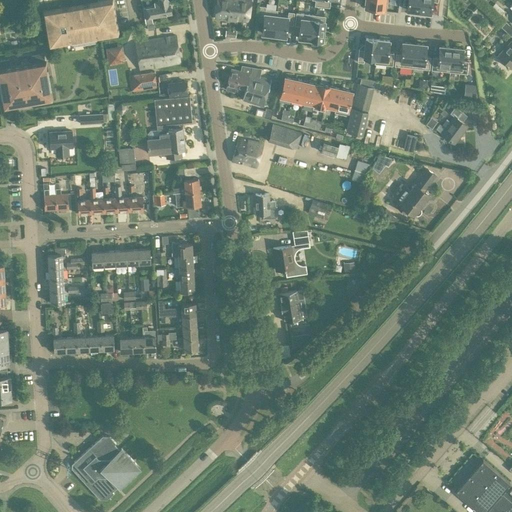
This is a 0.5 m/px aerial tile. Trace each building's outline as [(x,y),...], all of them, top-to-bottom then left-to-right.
[(117,31),(111,0),(103,0),(95,1),(94,0),(64,0),(66,6),(44,10),(49,43),(117,31)] [(155,4),(144,6),(146,20),(151,19),(151,15),(171,12),(169,2),(168,2),(167,0),(155,0),(154,0),(155,4)] [(232,19),(233,0),(217,0),(215,17),(232,19)] [(233,0),(232,19),(249,21),(251,0),(233,0)] [(365,0),(365,7),(384,9),(385,0),(365,0)] [(407,0),(407,10),(419,11),(419,0),(407,0)] [(419,0),(419,11),(430,12),(432,0),(437,1),(437,0),(419,0)] [(258,20),(263,21),(262,33),(274,34),(276,15),(277,10),(265,8),(265,6),(259,5),(258,20)] [(274,34),(285,36),(287,23),(292,24),(294,12),(288,11),(288,16),(276,15),(274,34)] [(296,12),(294,24),(300,25),(299,37),(311,39),(313,14),(296,12)] [(311,39),(322,40),(325,16),(313,14),(311,39)] [(511,36),(511,26),(506,21),(501,27),(511,36)] [(140,69),(181,62),(177,35),(136,42),(140,69)] [(359,49),(357,61),(363,62),(363,59),(375,61),(377,39),(366,38),(364,50),(359,49)] [(375,61),(374,63),(392,65),(394,53),(388,52),(389,40),(377,39),(375,61)] [(511,40),(498,56),(511,68),(511,66),(511,40)] [(396,53),(394,65),(412,67),(414,43),(402,42),(401,54),(396,53)] [(412,67),(429,69),(430,57),(425,56),(426,44),(414,43),(412,67)] [(431,69),(449,71),(451,47),(439,45),(438,57),(432,57),(431,69)] [(449,71),(467,73),(468,61),(462,60),(463,48),(451,47),(449,71)] [(51,97),(49,82),(44,83),(42,73),(47,73),(45,61),(43,53),(31,55),(32,63),(10,67),(9,59),(0,60),(0,80),(4,80),(6,89),(1,90),(4,105),(22,102),(23,106),(34,104),(33,100),(51,97)] [(231,68),(226,89),(234,91),(235,87),(238,88),(245,89),(246,89),(250,73),(252,66),(242,65),(240,70),(231,68)] [(245,89),(242,99),(244,99),(248,101),(263,105),(265,98),(266,97),(267,94),(267,93),(270,78),(260,75),(261,68),(252,66),(250,73),(246,89),(245,89)] [(132,91),(157,87),(155,71),(130,75),(132,91)] [(285,76),(280,95),(292,98),(296,79),(285,76)] [(292,98),(302,101),(303,101),(307,82),(296,79),(292,98)] [(169,94),(188,93),(187,81),(168,82),(169,94)] [(302,101),(302,103),(313,106),(318,84),(307,82),(303,101),(302,101)] [(313,106),(312,108),(324,111),(325,107),(324,107),(329,85),(318,83),(318,84),(313,106)] [(358,83),(346,129),(362,133),(373,87),(358,83)] [(477,97),(474,84),(470,83),(469,97),(477,97)] [(329,85),(324,107),(325,107),(335,110),(336,110),(340,88),(329,85)] [(335,110),(334,112),(346,114),(352,91),(340,88),(336,110),(335,110)] [(154,98),(157,129),(181,126),(180,122),(192,121),(190,95),(154,98)] [(463,121),(467,115),(468,115),(462,111),(466,106),(460,101),(456,106),(450,113),(454,116),(442,133),(455,143),(468,125),(463,121)] [(266,107),(263,117),(270,119),(270,116),(272,109),(266,107)] [(103,122),(103,113),(79,114),(80,124),(103,122)] [(431,116),(425,124),(431,128),(437,121),(431,116)] [(297,149),(302,133),(273,124),(268,140),(297,149)] [(181,126),(157,129),(150,129),(147,133),(148,137),(147,137),(148,152),(160,151),(160,154),(166,154),(166,156),(182,155),(181,149),(185,149),(183,126),(181,126)] [(73,147),(72,130),(49,131),(50,147),(56,147),(57,155),(69,154),(69,147),(73,147)] [(407,133),(403,148),(413,150),(416,135),(407,133)] [(242,164),(249,140),(238,137),(232,161),(242,164)] [(257,168),(264,144),(249,140),(242,164),(257,168)] [(336,156),(339,147),(323,142),(321,152),(336,156)] [(349,146),(340,143),(339,147),(336,156),(346,159),(349,146)] [(136,168),(133,147),(119,149),(122,169),(136,168)] [(375,162),(378,165),(386,155),(379,153),(375,162)] [(193,167),(183,167),(184,175),(194,174),(193,167)] [(402,201),(398,206),(406,212),(408,209),(415,214),(417,215),(418,215),(419,214),(420,214),(421,213),(421,212),(422,212),(422,211),(422,210),(422,209),(421,208),(421,207),(420,207),(420,206),(430,194),(425,190),(436,175),(427,168),(411,190),(407,187),(398,199),(402,201)] [(353,174),(352,179),(363,182),(364,178),(353,174)] [(198,178),(184,179),(185,187),(173,188),(174,192),(175,192),(175,193),(200,190),(198,178)] [(69,208),(68,193),(61,193),(60,188),(59,188),(59,182),(55,182),(55,194),(56,209),(69,208)] [(56,209),(55,194),(50,194),(50,188),(48,188),(48,183),(44,183),(44,189),(44,194),(45,210),(56,209)] [(102,198),(96,199),(95,187),(89,187),(90,199),(91,212),(103,212),(102,198)] [(184,206),(201,205),(200,190),(175,193),(177,205),(184,205),(184,206)] [(116,211),(130,210),(129,197),(122,197),(121,192),(116,192),(116,197),(116,211)] [(165,203),(164,193),(153,195),(154,204),(165,203)] [(275,207),(275,200),(270,200),(270,193),(255,193),(256,213),(261,213),(261,218),(277,217),(276,207),(275,207)] [(130,210),(144,209),(143,196),(129,197),(130,210)] [(103,212),(116,211),(116,197),(102,198),(103,212)] [(309,209),(308,213),(323,217),(324,214),(327,203),(312,198),(309,209)] [(79,213),(91,212),(90,199),(78,200),(79,213)] [(295,244),(310,242),(309,235),(294,237),(295,244)] [(173,256),(179,255),(179,256),(192,255),(192,244),(178,245),(178,242),(172,242),(173,256)] [(306,264),(294,266),(291,245),(273,248),(276,270),(285,268),(286,276),(307,273),(306,264)] [(49,266),(63,266),(62,254),(66,253),(65,246),(55,247),(55,254),(48,254),(49,266)] [(139,263),(151,262),(150,248),(138,249),(139,263)] [(115,264),(127,264),(126,249),(114,250),(115,264)] [(127,264),(139,263),(138,249),(126,249),(127,264)] [(104,265),(115,264),(114,250),(103,251),(104,265)] [(92,266),(104,265),(103,251),(91,251),(92,266)] [(179,268),(193,267),(192,255),(179,256),(179,268)] [(353,263),(345,264),(346,272),(354,271),(353,263)] [(50,279),(63,278),(63,266),(49,266),(50,279)] [(180,279),(194,278),(193,267),(179,268),(180,279)] [(370,274),(359,275),(362,288),(372,279),(370,274)] [(51,290),(64,289),(63,278),(50,279),(51,290)] [(181,291),(194,290),(194,278),(180,279),(181,291)] [(282,292),(280,292),(281,302),(280,302),(281,311),(283,311),(284,321),(290,320),(291,325),(308,323),(306,316),(302,290),(296,291),(296,290),(288,291),(287,286),(281,287),(282,292)] [(51,303),(65,302),(64,289),(51,290),(51,303)] [(101,312),(113,312),(112,304),(110,304),(110,302),(100,303),(101,312)] [(164,305),(158,306),(159,316),(161,316),(168,316),(177,315),(196,314),(195,302),(181,303),(182,309),(179,309),(179,307),(164,308),(164,305)] [(178,327),(183,327),(197,326),(196,314),(177,315),(178,327)] [(0,340),(7,340),(7,335),(8,335),(8,326),(0,326),(0,340)] [(147,326),(142,326),(143,336),(144,336),(145,350),(156,349),(155,335),(155,329),(147,330),(147,326)] [(183,338),(197,337),(197,326),(183,327),(183,338)] [(114,334),(101,335),(102,349),(115,348),(114,334)] [(89,349),(102,349),(101,335),(88,336),(89,349)] [(76,350),(89,349),(88,336),(75,337),(76,350)] [(133,351),(145,350),(144,336),(143,336),(132,337),(133,351)] [(54,351),(66,351),(65,337),(53,338),(54,351)] [(66,351),(76,350),(75,337),(65,337),(66,351)] [(121,352),(133,351),(132,337),(120,337),(121,352)] [(184,350),(198,349),(197,337),(183,338),(184,350)] [(0,340),(0,352),(9,352),(9,345),(7,345),(7,340),(0,340)] [(0,363),(9,363),(8,358),(10,358),(9,352),(0,352),(0,363)] [(0,388),(12,388),(11,380),(10,380),(9,376),(9,375),(0,375),(0,388)] [(12,388),(0,388),(0,399),(11,399),(10,394),(12,394),(12,388)] [(103,435),(74,461),(75,462),(76,469),(74,470),(100,498),(107,498),(114,492),(112,491),(118,486),(119,488),(137,472),(137,464),(121,447),(119,449),(115,444),(116,442),(110,435),(103,435)] [(352,467),(356,463),(351,459),(347,464),(352,467)] [(483,459),(455,490),(480,511),(511,511),(511,496),(504,489),(510,482),(483,459)]
